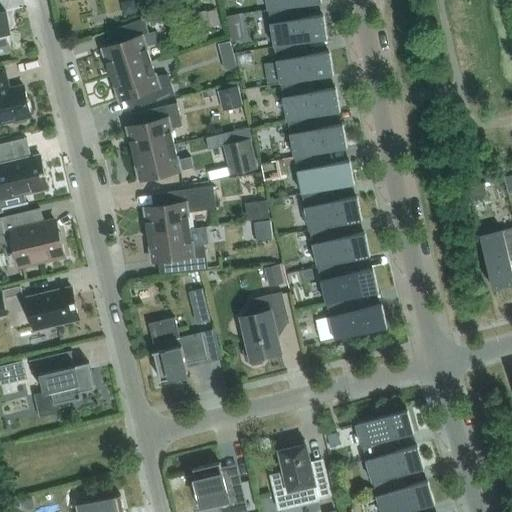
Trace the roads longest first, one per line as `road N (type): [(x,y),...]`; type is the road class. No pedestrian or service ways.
road 1 (residential): [(146,436),(41,0)]
road 2 (residential): [(439,366),(362,0)]
road 3 (residential): [(146,436),(439,366)]
road 4 (residential): [(483,511),(439,366)]
